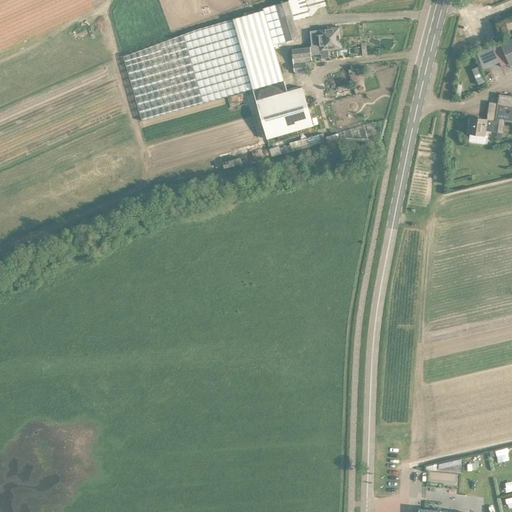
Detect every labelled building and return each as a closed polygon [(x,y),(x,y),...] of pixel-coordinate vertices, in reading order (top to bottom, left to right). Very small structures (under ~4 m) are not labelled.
[(308,15),(311,14),(315,8),(324,5),(322,0),(287,0),(287,1),(262,8),(272,45),(297,37),(293,20),(308,15)] [(122,55),(141,120),(251,88),(266,138),(312,125),(301,86),(286,90),(261,10),(122,55)] [(309,46),(291,48),(291,53),(292,58),(292,63),(293,63),(304,62),(310,61),(310,57),(310,55),(319,54),(320,58),(328,57),(327,49),(335,49),(341,48),(340,37),(339,27),(309,31),(310,40),(311,45),(309,45),(309,46)] [(511,37),(500,42),(491,46),(498,62),(500,66),(509,63),(509,64),(511,63),(511,37)] [(304,62),(293,63),(293,67),(293,71),(305,69),(305,66),(304,62)] [(486,115),(485,118),(467,115),(464,133),(468,134),(467,140),(485,143),(486,135),(485,135),(486,130),(495,131),(497,120),(511,121),(511,95),(497,93),(496,102),(487,101),(485,115),(486,115)] [(336,133),(324,136),(326,141),(326,142),(331,140),(338,138),(336,133)]
